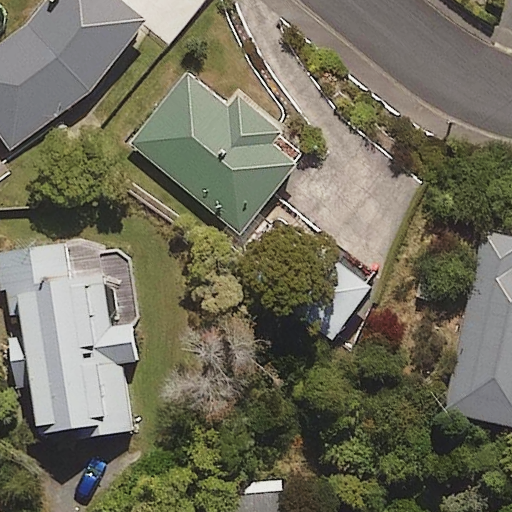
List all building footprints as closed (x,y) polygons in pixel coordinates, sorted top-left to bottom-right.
[(0,146),(1,147),(94,81),(146,17),(125,0),(40,0),(18,27),(0,39),(0,146)] [(231,105),(188,70),(130,143),(240,230),(306,147),(239,95),(231,105)] [(511,234),(485,228),(445,408),(511,422),(511,234)] [(139,358),(136,320),(110,322),(106,272),(71,275),(68,239),(0,244),(12,382),(29,380),(32,424),(126,416),(121,360),(139,358)] [(375,273),(330,243),(288,308),(333,337),(375,273)] [(283,511),(282,479),(223,482),(223,511),(283,511)]
